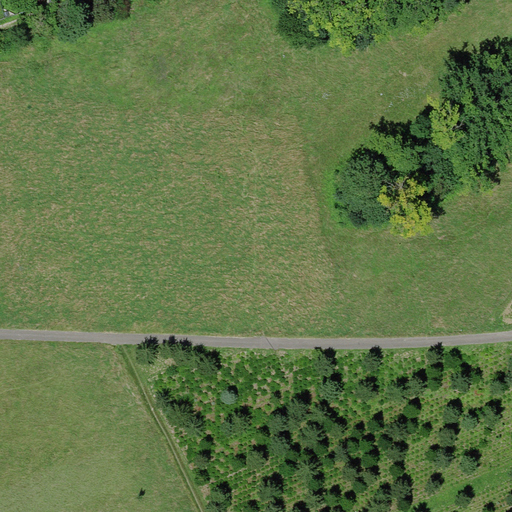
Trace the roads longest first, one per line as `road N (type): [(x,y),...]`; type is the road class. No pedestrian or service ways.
road 1 (track): [(511,334),(348,342),(0,332)]
road 2 (track): [(117,337),(203,511)]
